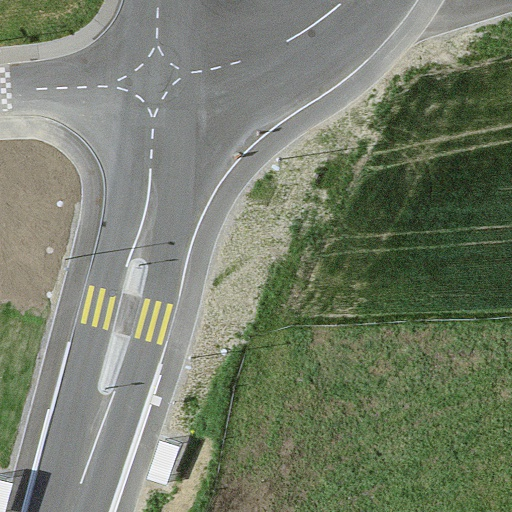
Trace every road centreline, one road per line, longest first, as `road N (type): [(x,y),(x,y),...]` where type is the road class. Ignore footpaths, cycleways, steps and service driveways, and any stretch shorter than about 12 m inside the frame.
road 1 (tertiary): [(78,511),(126,410),(167,277),(148,153)]
road 2 (tertiary): [(148,153),(78,395),(61,511)]
road 3 (residential): [(319,5),(414,39),(511,9)]
road 4 (residential): [(154,81),(279,42),(319,5)]
road 5 (residential): [(154,81),(0,89)]
